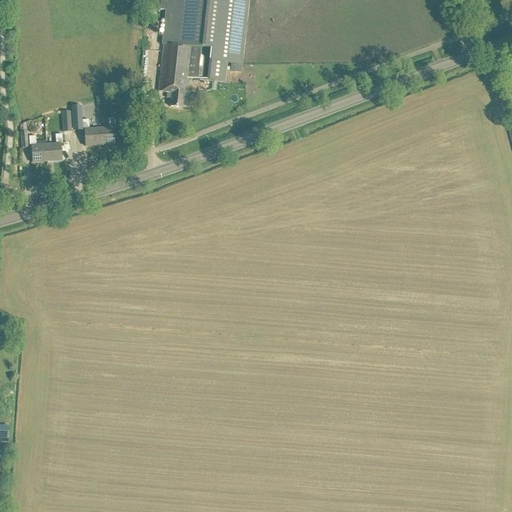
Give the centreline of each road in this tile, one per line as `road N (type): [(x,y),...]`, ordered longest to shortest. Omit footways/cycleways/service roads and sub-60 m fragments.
road 1 (tertiary): [(4,221),(205,156),(511,40)]
road 2 (unclassified): [(4,221),(9,143),(0,39)]
